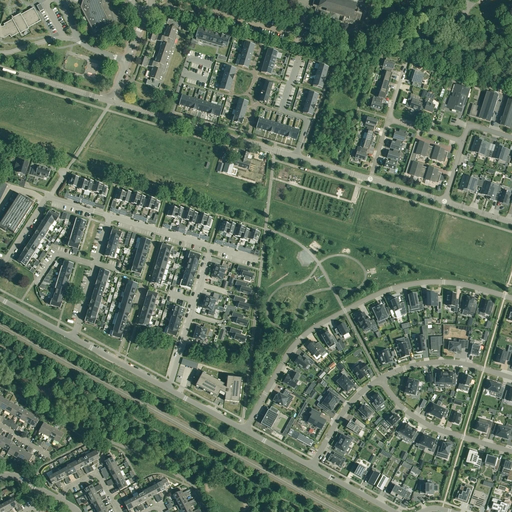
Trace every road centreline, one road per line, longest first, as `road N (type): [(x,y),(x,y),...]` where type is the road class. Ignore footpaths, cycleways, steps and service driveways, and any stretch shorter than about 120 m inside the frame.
road 1 (residential): [(242,429),(311,328),(382,292),(433,281),(511,298)]
road 2 (residential): [(370,179),(111,101)]
road 3 (residential): [(379,378),(418,420),(511,451)]
road 4 (residential): [(379,378),(436,361),(511,377)]
